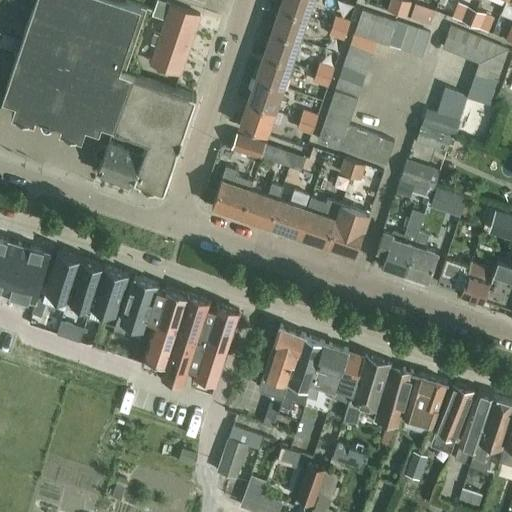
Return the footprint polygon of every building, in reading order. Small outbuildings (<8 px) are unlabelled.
[(45,111),(41,122),(41,123),(40,124),(41,125),(41,127),(41,128),(42,128),(43,129),(44,130),(45,130),(46,131),(48,131),(49,130),(50,130),(51,129),(52,128),(53,127),(53,125),(57,115),(63,117),(59,129),(82,137),(86,125),(99,129),(102,122),(114,126),(133,72),(126,70),(147,6),(129,0),(35,0),(21,40),(18,52),(2,97),(16,101),(12,113),(34,121),(38,109),(45,111)] [(165,0),(158,0),(153,14),(166,18),(171,2),(165,0)] [(282,0),(281,6),(308,15),(313,0),(282,0)] [(389,0),(387,9),(397,12),(400,0),(389,0)] [(400,0),(397,12),(406,15),(411,0),(400,0)] [(180,70),(200,12),(171,2),(166,18),(151,60),(180,70)] [(460,19),(470,23),(476,8),(466,4),(460,19)] [(281,6),(273,29),(300,39),(308,15),(281,6)] [(362,8),(355,30),(377,38),(388,42),(396,20),(362,8)] [(476,8),(470,23),(480,26),(485,11),(476,8)] [(334,13),(331,22),(347,27),(350,18),(334,13)] [(396,20),(388,42),(399,46),(407,24),(396,20)] [(344,38),(347,27),(331,22),(328,33),(344,38)] [(407,24),(399,46),(411,50),(418,28),(407,24)] [(450,24),(442,47),(455,51),(463,29),(450,24)] [(418,28),(411,50),(422,54),(430,32),(418,28)] [(273,29),(265,53),(292,62),(300,39),(273,29)] [(463,29),(455,51),(467,55),(475,33),(463,29)] [(355,30),(351,42),(372,50),(377,38),(355,30)] [(475,33),(467,55),(480,59),(488,37),(475,33)] [(4,34),(0,43),(0,45),(18,52),(21,40),(4,34)] [(488,37),(480,59),(476,71),(497,78),(508,45),(488,37)] [(351,42),(347,54),(368,61),(372,50),(351,42)] [(265,53),(257,76),(284,85),(292,62),(265,53)] [(347,54),(343,65),(364,73),(368,61),(347,54)] [(319,60),(316,70),(331,75),(334,65),(319,60)] [(343,65),(339,76),(361,84),(364,73),(343,65)] [(328,85),(331,75),(316,70),(313,80),(328,85)] [(476,71),(472,82),(493,89),(497,78),(476,71)] [(126,139),(128,132),(148,139),(143,154),(134,178),(139,180),(138,181),(159,189),(159,187),(164,189),(164,187),(177,151),(178,151),(184,131),(197,94),(133,72),(114,126),(111,133),(126,139)] [(257,76),(248,100),(276,109),(284,85),(257,76)] [(339,76),(335,88),(357,96),(361,84),(339,76)] [(472,82),(468,93),(467,95),(488,103),(493,89),(472,82)] [(445,85),(441,98),(464,105),(467,95),(468,93),(445,85)] [(318,138),(338,145),(346,123),(347,123),(357,96),(335,88),(318,138)] [(441,98),(436,110),(459,118),(464,105),(441,98)] [(248,100),(240,124),(267,133),(276,109),(248,100)] [(303,107),(300,117),(315,122),(318,112),(303,107)] [(428,108),(423,123),(454,134),(459,118),(436,110),(436,111),(428,108)] [(312,132),(315,122),(300,117),(297,127),(312,132)] [(346,123),(338,145),(351,149),(359,127),(347,123),(346,123)] [(415,139),(446,150),(452,135),(420,124),(415,139)] [(359,127),(351,149),(386,161),(394,139),(359,127)] [(238,131),(233,146),(261,156),(266,141),(238,131)] [(97,170),(131,184),(134,178),(143,154),(108,141),(97,170)] [(294,151),(288,165),(301,170),(306,155),(294,151)] [(338,171),(350,174),(356,159),(343,155),(338,171)] [(406,156),(397,185),(406,188),(425,195),(430,197),(432,190),(440,168),(407,157),(406,156)] [(356,159),(350,174),(360,178),(365,162),(356,159)] [(226,164),(212,204),(241,213),(250,186),(251,187),(253,179),(236,173),(237,168),(226,164)] [(250,186),(241,213),(269,223),(282,183),(271,180),(267,192),(251,187),(250,186)] [(282,183),(269,223),(298,233),(307,206),(305,205),(310,193),(295,188),(291,200),(279,196),(284,184),(282,183)] [(466,195),(435,185),(429,205),(460,214),(466,195)] [(307,206),(298,233),(327,243),(341,200),(328,196),(327,200),(311,195),(308,206),(307,206)] [(341,200),(327,243),(355,252),(370,210),(341,200)] [(511,211),(496,206),(488,227),(511,235),(511,211)] [(383,228),(377,247),(385,250),(382,261),(404,269),(418,228),(421,219),(424,210),(413,207),(410,215),(407,224),(405,231),(392,227),(391,231),(383,228)] [(418,228),(404,269),(428,278),(438,249),(424,244),(428,231),(418,228)] [(0,236),(0,288),(36,300),(37,297),(51,253),(0,236)] [(58,248),(45,288),(69,296),(82,256),(58,248)] [(469,264),(460,289),(461,289),(460,292),(483,300),(485,296),(498,256),(493,254),(489,266),(471,260),(469,264)] [(82,256),(69,296),(91,303),(105,264),(82,256)] [(446,256),(437,281),(460,289),(469,264),(446,256)] [(498,256),(485,296),(511,305),(511,260),(504,258),(498,256)] [(92,304),(89,314),(100,318),(103,319),(106,308),(115,311),(128,271),(105,264),(91,303),(92,304)] [(135,274),(119,320),(142,328),(144,323),(145,320),(156,287),(158,281),(135,274)] [(154,323),(141,360),(162,367),(187,292),(167,286),(165,289),(157,286),(156,287),(145,320),(154,323)] [(187,291),(187,292),(162,367),(161,368),(184,376),(187,365),(195,367),(191,378),(213,386),(239,308),(217,301),(215,306),(208,303),(210,298),(187,291)] [(36,300),(32,311),(41,314),(46,300),(37,297),(36,300)] [(100,318),(93,342),(106,346),(114,323),(103,319),(100,318)] [(61,320),(57,331),(72,337),(76,325),(61,320)] [(260,384),(284,392),(304,332),(281,323),(260,384)] [(304,332),(284,392),(279,408),(301,415),(305,396),(308,390),(323,339),(315,336),(304,332)] [(323,339),(308,390),(316,393),(320,381),(335,386),(348,347),(323,339)] [(348,347),(335,386),(333,394),(349,399),(364,353),(348,347)] [(364,353),(349,399),(343,419),(347,420),(348,416),(356,419),(362,400),(375,405),(389,361),(364,353)] [(406,393),(413,369),(391,362),(375,413),(397,420),(406,393)] [(431,422),(436,406),(447,380),(413,369),(406,393),(409,394),(404,413),(431,422)] [(459,424),(474,388),(454,382),(430,439),(451,447),(459,424)] [(461,440),(476,446),(493,394),(477,389),(461,440)] [(511,399),(493,394),(476,446),(471,462),(489,468),(493,458),(498,460),(504,440),(511,415),(511,399)] [(390,444),(396,427),(386,423),(381,441),(390,444)] [(230,433),(218,467),(237,473),(247,443),(257,447),(261,433),(233,424),(230,433)] [(332,455),(358,464),(366,443),(357,440),(357,441),(351,439),(350,442),(337,438),(332,455)] [(280,446),(275,461),(295,467),(299,452),(280,446)] [(458,446),(454,457),(465,461),(469,450),(458,446)] [(181,447),(177,459),(192,464),(196,452),(181,447)] [(419,477),(427,453),(413,449),(405,472),(419,477)] [(313,499),(325,465),(309,459),(297,493),(313,499)] [(312,508),(310,511),(326,511),(339,472),(326,468),(317,493),(319,493),(313,509),(312,508)] [(253,472),(241,504),(263,511),(278,511),(284,499),(263,491),(268,477),(253,472)] [(118,473),(111,492),(120,496),(127,477),(118,473)] [(459,497),(479,503),(482,491),(462,485),(459,497)]
